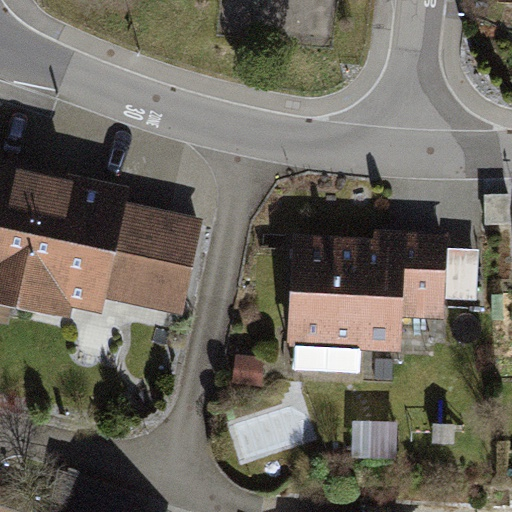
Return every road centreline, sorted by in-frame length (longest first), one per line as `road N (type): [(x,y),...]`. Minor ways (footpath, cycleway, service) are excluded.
road 1 (residential): [(405,151),(254,130),(149,102),(0,45)]
road 2 (residential): [(405,151),(422,0)]
